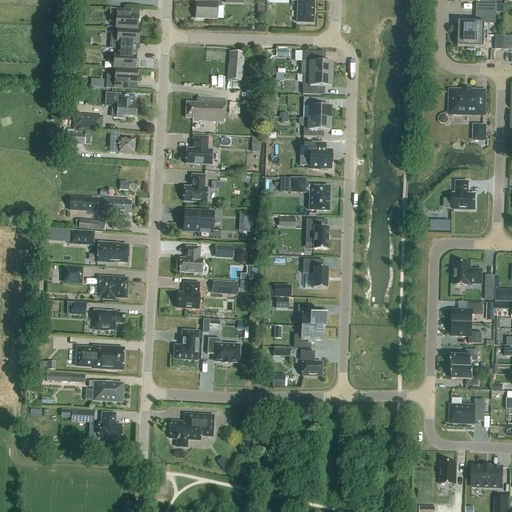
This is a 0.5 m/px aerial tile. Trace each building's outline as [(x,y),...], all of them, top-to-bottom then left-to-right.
[(220,7),(220,0),(206,0),(207,3),(195,2),(195,19),(216,20),(217,7),(220,7)] [(290,0),(290,1),(297,2),(297,23),(313,23),(313,2),(302,1),(302,0),(290,0)] [(496,6),(485,5),(486,2),(485,2),(476,1),(476,5),(476,12),(496,12),(496,6)] [(137,30),(137,24),(138,24),(138,18),(129,18),(130,10),(110,9),(109,22),(116,23),(115,29),(117,30),(117,29),(137,30)] [(475,22),(485,22),(485,20),(496,20),(496,12),(476,12),(475,22)] [(458,34),(488,35),(488,30),(482,30),(482,23),(485,23),(485,22),(475,22),(459,22),(459,23),(461,23),(461,29),(458,29),(458,34)] [(139,30),(137,30),(117,29),(117,30),(117,36),(111,35),(110,48),(116,49),(134,50),(134,43),(139,43),(139,37),(138,37),(139,30)] [(488,40),(488,35),(458,34),(458,39),(461,39),(461,46),(458,46),(458,47),(467,47),(467,50),(475,50),(475,47),(484,48),(484,46),(481,46),(482,40),(488,40)] [(495,50),(503,50),(504,36),(495,36),(495,50)] [(504,36),(503,50),(511,51),(511,36),(504,36)] [(136,58),(133,58),(134,50),(116,49),(115,57),(108,56),(107,62),(113,62),(113,69),(115,69),(134,70),(135,64),(136,64),(136,58)] [(301,67),(301,74),(303,74),(310,75),(331,75),(331,63),(317,62),(317,52),(302,51),(301,67)] [(190,58),(189,71),(213,73),(213,72),(211,72),(211,66),(218,66),(219,53),(206,52),(206,59),(190,58)] [(227,81),(242,82),(243,53),(228,53),(227,81)] [(136,70),(134,70),(115,69),(115,76),(106,75),(106,88),(127,89),(128,82),(136,83),(137,77),(136,77),(136,70)] [(189,71),(189,72),(191,72),(190,84),(206,85),(206,92),(219,93),(220,80),(213,80),(213,73),(189,71)] [(302,81),(302,95),(315,95),(315,87),(331,88),(331,75),(310,75),(303,74),(302,81)] [(485,92),(477,91),(452,91),(452,99),(451,99),(450,114),(453,114),(454,115),(461,115),(462,114),(478,114),(478,112),(484,112),(485,92)] [(189,111),(187,111),(211,113),(211,106),(218,106),(219,93),(206,92),(206,99),(190,98),(189,111)] [(106,106),(111,106),(111,119),(116,119),(116,120),(122,120),(122,116),(134,117),(134,115),(136,114),(136,111),(133,109),(134,96),(119,95),(119,96),(107,95),(106,106)] [(308,119),(330,119),(330,107),(316,107),(316,99),(303,98),(303,106),(309,106),(308,119)] [(187,111),(186,124),(202,125),(202,132),(215,133),(215,120),(208,119),(209,113),(211,113),(187,111)] [(101,131),(102,117),(72,114),(71,129),(101,131)] [(315,137),(315,131),(329,132),(330,119),(308,119),(299,118),(298,124),(301,126),(303,126),(303,137),(315,137)] [(474,140),(486,140),(486,126),(474,125),(474,140)] [(112,133),(112,138),(112,141),(112,147),(118,147),(118,154),(133,155),(134,139),(118,139),(119,133),(112,133)] [(72,145),(84,145),(84,144),(90,145),(91,136),(85,136),(85,135),(73,134),(72,145)] [(211,166),(212,151),(207,150),(208,138),(194,137),(193,150),(186,149),(185,164),(211,166)] [(300,143),(300,156),(310,156),(309,169),(312,169),(312,170),(318,170),(318,169),(330,169),(330,163),(332,162),(333,155),(331,154),(331,151),(324,151),(325,143),(318,143),(300,143)] [(206,203),(207,188),(204,188),(205,176),(192,175),(191,187),(184,187),(183,202),(206,203)] [(281,178),(280,192),(309,193),(309,211),(328,211),(329,211),(330,187),(305,186),(305,179),(281,178)] [(129,182),(120,182),(119,191),(128,191),(129,182)] [(468,191),(468,182),(456,182),(455,194),(453,194),(452,210),(475,210),(475,195),(467,194),(467,192),(467,191),(468,191)] [(95,199),(69,197),(68,211),(94,213),(95,199)] [(102,213),(110,214),(122,215),(122,212),(131,212),(131,204),(129,203),(129,201),(103,199),(102,213)] [(185,211),(184,214),(183,232),(198,233),(198,230),(212,230),(213,212),(185,211)] [(436,229),(442,219),(432,213),(426,224),(436,229)] [(279,216),(279,228),(295,227),(295,216),(279,216)] [(104,231),(104,222),(78,220),(78,229),(104,231)] [(307,220),(306,244),(313,244),(312,250),(327,250),(328,227),(321,227),(321,220),(307,220)] [(69,244),(85,245),(85,232),(70,231),(69,244)] [(127,263),(128,246),(114,245),(114,244),(98,243),(97,262),(113,263),(113,262),(127,263)] [(233,247),(215,246),(214,258),(232,260),(233,247)] [(202,274),(202,260),(199,259),(200,248),(186,247),(185,259),(180,258),(179,272),(202,274)] [(302,260),(302,274),(305,275),(304,289),(312,289),(326,289),(327,269),(314,269),(315,260),(302,260)] [(454,264),(453,286),(469,286),(469,284),(481,285),(482,271),(470,270),(470,264),(454,264)] [(65,282),(80,283),(81,270),(65,269),(65,282)] [(494,288),(494,276),(486,276),(485,288),(494,288)] [(125,297),(126,280),(100,279),(99,296),(103,296),(103,298),(113,299),(113,296),(125,297)] [(212,281),(211,290),(229,291),(229,295),(237,296),(238,283),(230,283),(212,281)] [(198,309),(199,295),(198,294),(199,284),(184,283),(183,294),(178,293),(177,308),(198,309)] [(496,301),(511,301),(511,290),(496,290),(496,301)] [(275,309),(287,309),(288,299),(276,298),(275,309)] [(86,303),(73,303),(73,315),(85,316),(86,303)] [(452,324),(472,325),(472,316),(483,317),(483,305),(468,305),(468,311),(452,310),(452,324)] [(301,327),(321,328),(325,328),(325,315),(317,315),(317,313),(313,312),(313,307),(297,306),(297,319),(301,319),(301,327)] [(123,324),(124,314),(116,314),(116,312),(94,311),(93,331),(115,332),(116,324),(123,324)] [(469,345),(482,345),(482,334),(472,333),(472,325),(452,324),(452,337),(469,338),(469,345)] [(321,341),(321,328),(301,327),(300,335),(293,335),(293,348),(310,349),(310,343),(314,344),(314,341),(321,341)] [(198,333),(183,332),(182,347),(178,347),(175,350),(174,359),(191,360),(197,355),(198,333)] [(214,362),(237,363),(238,346),(219,345),(220,339),(207,339),(206,355),(215,355),(214,362)] [(93,368),(107,369),(108,370),(114,370),(115,369),(123,370),(123,365),(124,354),(123,354),(124,350),(112,349),(112,348),(105,348),(104,349),(94,348),(94,350),(78,349),(77,366),(93,367),(93,368)] [(478,360),(479,349),(467,349),(467,356),(451,356),(451,367),(473,368),(471,368),(472,360),(478,360)] [(314,352),(300,352),(300,363),(302,363),(301,377),(321,377),(322,362),(314,362),(314,352)] [(55,362),(46,362),(46,370),(55,370),(55,362)] [(473,368),(451,367),(451,368),(452,368),(451,380),(466,380),(466,386),(478,387),(478,375),(472,375),(473,368)] [(70,374),(46,373),(45,382),(69,383),(70,374)] [(284,375),(272,374),(272,387),(284,387),(284,375)] [(121,402),(122,385),(111,384),(111,382),(106,382),(106,384),(95,383),(95,382),(88,382),(88,388),(95,388),(94,400),(121,402)] [(450,406),(450,423),(474,424),(474,414),(484,414),(485,400),(474,400),(474,407),(450,406)] [(93,423),(93,411),(63,409),(63,414),(73,415),(73,419),(76,419),(76,422),(93,423)] [(121,440),(122,425),(115,425),(116,414),(102,413),(101,424),(99,424),(98,439),(121,440)] [(212,437),(213,416),(185,415),(184,423),(171,422),(170,439),(177,439),(177,447),(187,447),(187,440),(200,440),(200,436),(212,437)] [(230,467),(225,461),(219,466),(223,472),(230,467)] [(440,462),(440,485),(456,485),(456,463),(440,462)] [(472,467),(472,487),(502,488),(502,468),(472,467)] [(495,498),(494,511),(506,511),(507,499),(495,498)]
